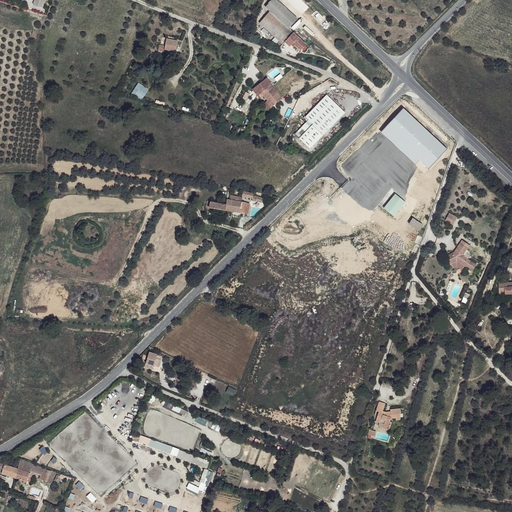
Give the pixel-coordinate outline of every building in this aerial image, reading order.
[(296,16),(271,0),(268,0),(263,9),(267,12),(289,26),(296,16)] [(289,26),(267,12),(258,25),(283,42),(285,39),(292,28),(289,26)] [(309,39),(292,28),(285,39),(292,43),(295,39),(305,46),(309,39)] [(177,40),(166,39),(164,49),(175,51),(177,40)] [(250,87),(255,94),(261,90),(270,83),(265,75),(250,87)] [(137,82),(131,94),(142,99),(148,87),(137,82)] [(271,104),(280,96),(270,83),(261,90),(266,97),(271,104)] [(266,97),(261,90),(255,94),(258,98),(260,101),(266,97)] [(346,112),(327,95),(305,118),(309,121),(313,125),(300,138),(311,149),(346,112)] [(266,97),(260,101),(266,108),(271,104),(266,97)] [(447,149),(403,108),(381,132),(415,164),(419,160),(428,169),(447,149)] [(295,134),(300,138),(313,125),(309,121),(295,134)] [(355,144),(326,173),(330,177),(359,148),(355,144)] [(405,202),(395,194),(384,209),(394,216),(405,202)] [(230,200),(227,199),(227,203),(227,210),(240,212),(242,202),(230,200)] [(227,203),(207,200),(205,208),(209,209),(210,206),(227,210),(227,203)] [(250,203),(242,202),(240,212),(248,214),(250,203)] [(454,224),(457,216),(448,212),(445,220),(454,224)] [(413,218),(409,224),(419,230),(423,225),(413,218)] [(470,242),(462,237),(456,247),(447,252),(452,261),(458,259),(473,268),(477,262),(464,251),(470,242)] [(507,279),(500,279),(501,291),(507,290),(508,292),(511,291),(511,282),(507,283),(507,279)] [(146,363),(159,367),(163,356),(149,352),(146,363)] [(228,387),(226,392),(234,395),(235,389),(228,387)] [(152,394),(150,399),(158,402),(160,397),(152,394)] [(384,402),(377,400),(375,410),(377,410),(375,421),(378,422),(377,425),(388,428),(390,421),(391,417),(395,417),(396,418),(400,418),(399,407),(391,407),(390,411),(386,411),(383,409),(384,402)] [(184,415),(187,410),(165,401),(163,406),(184,415)] [(195,421),(205,425),(207,420),(197,416),(195,421)] [(370,429),(367,437),(373,439),(375,430),(370,429)] [(209,462),(178,450),(176,457),(206,469),(209,462)] [(35,465),(20,460),(17,469),(14,478),(29,483),(35,465)] [(17,469),(4,465),(3,468),(2,473),(14,478),(17,469)] [(47,469),(35,465),(34,469),(46,473),(47,469)]
